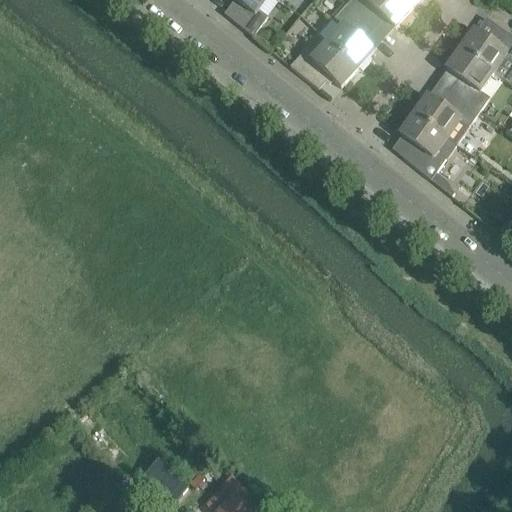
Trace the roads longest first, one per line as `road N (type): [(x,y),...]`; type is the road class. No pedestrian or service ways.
road 1 (unclassified): [(511,287),(337,145)]
road 2 (unclassified): [(337,145),(183,20)]
road 3 (unclassified): [(337,145),(468,0)]
